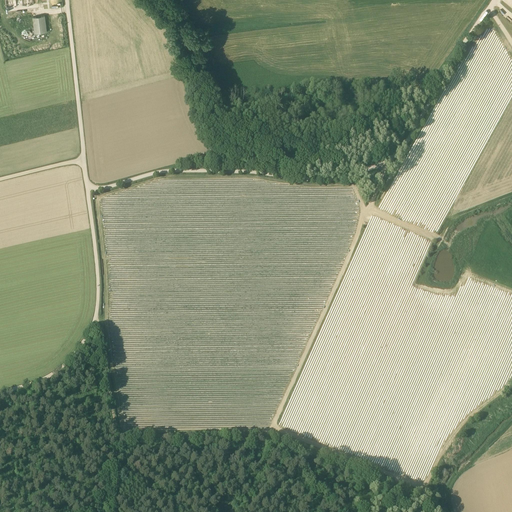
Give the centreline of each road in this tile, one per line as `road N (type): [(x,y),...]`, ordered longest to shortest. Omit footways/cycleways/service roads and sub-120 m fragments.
road 1 (track): [(227,170),(335,179),(395,156),(495,0)]
road 2 (track): [(273,437),(377,191),(377,167)]
road 3 (track): [(95,319),(118,443),(114,511)]
road 4 (track): [(89,191),(65,0)]
road 5 (track): [(89,191),(173,169),(227,170)]
road 6 (track): [(95,319),(89,191)]
road 7 (track): [(0,394),(66,367),(95,319)]
